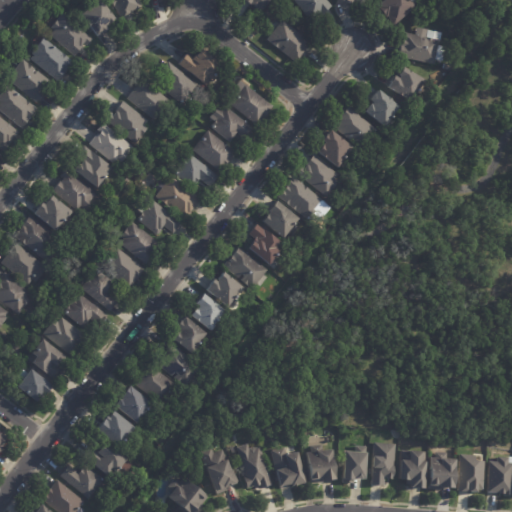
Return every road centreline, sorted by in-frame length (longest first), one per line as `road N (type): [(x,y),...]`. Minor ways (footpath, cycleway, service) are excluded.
road 1 (residential): [(44,440),(0,404),(61,119),(109,64),(198,18),(303,110)]
road 2 (residential): [(0,500),(356,49)]
